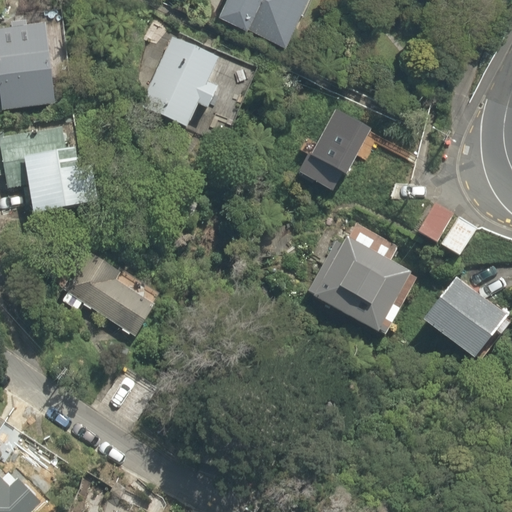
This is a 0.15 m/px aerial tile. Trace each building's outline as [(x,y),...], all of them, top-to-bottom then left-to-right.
[(320,0),(238,0),(231,15),(296,48),(320,0)] [(31,26),(0,30),(0,62),(5,93),(16,91),(18,103),(69,95),(56,8),(28,13),(31,26)] [(227,70),(230,65),(180,41),(147,109),(225,147),(256,84),(227,70)] [(6,156),(0,156),(0,180),(10,179),(12,197),(38,195),(40,224),(119,217),(112,129),(4,137),(6,156)] [(464,217),(435,203),(421,232),(450,246),(464,217)] [(443,296),(415,282),(419,274),(341,235),(311,295),(389,335),(406,302),(433,315),(443,296)] [(182,305),(138,281),(132,292),(99,274),(82,304),(159,346),(182,305)] [(511,361),(511,314),(461,285),(437,326),(508,367),(511,361)] [(0,511),(33,511),(44,501),(25,483),(17,492),(0,475),(0,511)]
